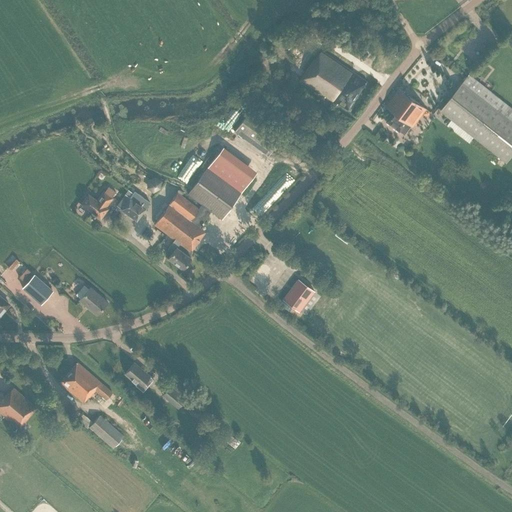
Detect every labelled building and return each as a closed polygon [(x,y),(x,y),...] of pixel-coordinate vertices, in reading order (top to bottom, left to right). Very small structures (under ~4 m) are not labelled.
[(301,81),(337,105),(338,103),(348,110),(367,81),(322,50),(316,59),(315,59),(301,81)] [(506,161),(511,153),(511,107),(470,74),(463,83),(441,110),(506,161)] [(386,106),(393,112),(386,121),(400,132),(400,131),(405,134),(412,126),(413,127),(426,109),(399,89),(386,106)] [(246,115),(237,127),(271,153),(280,141),(246,115)] [(168,258),(182,269),(191,258),(177,248),(180,243),(190,252),(206,232),(200,227),(211,212),(221,219),(252,177),(219,152),(187,194),(201,204),(198,208),(176,192),(152,223),(171,237),(174,239),(167,249),(172,253),(168,258)] [(278,178),(285,185),(293,178),(286,170),(278,178)] [(103,191),(97,200),(88,194),(81,204),(100,218),(108,209),(106,207),(112,198),(111,197),(115,192),(108,186),(104,192),(103,191)] [(116,205),(117,206),(121,209),(136,221),(145,209),(138,204),(140,200),(136,197),(134,201),(129,197),(133,193),(128,189),(116,205)] [(18,284),(31,269),(23,262),(10,277),(18,284)] [(52,290),(34,274),(22,288),(40,304),(52,290)] [(314,291),(298,279),(283,299),(299,312),(314,291)] [(79,300),(96,315),(107,302),(90,287),(89,289),(84,285),(76,295),(80,299),(79,300)] [(0,316),(1,315),(1,314),(9,304),(0,296),(0,316)] [(146,360),(143,364),(152,372),(156,368),(146,360)] [(88,396),(89,397),(95,390),(106,399),(112,392),(77,362),(59,383),(83,403),(88,396)] [(135,385),(143,392),(149,385),(145,382),(150,376),(134,363),(125,373),(137,384),(135,385)] [(178,408),(183,401),(187,404),(192,397),(175,383),(171,387),(169,386),(161,394),(178,408)] [(135,385),(131,391),(138,397),(143,392),(135,385)] [(0,412),(19,428),(36,408),(13,387),(7,394),(6,393),(4,396),(0,392),(0,412)] [(128,398),(123,402),(144,424),(148,420),(128,398)] [(92,422),(83,413),(77,420),(87,428),(92,422)] [(123,436),(99,415),(89,427),(113,448),(123,436)] [(225,437),(234,442),(238,436),(228,431),(225,437)]
